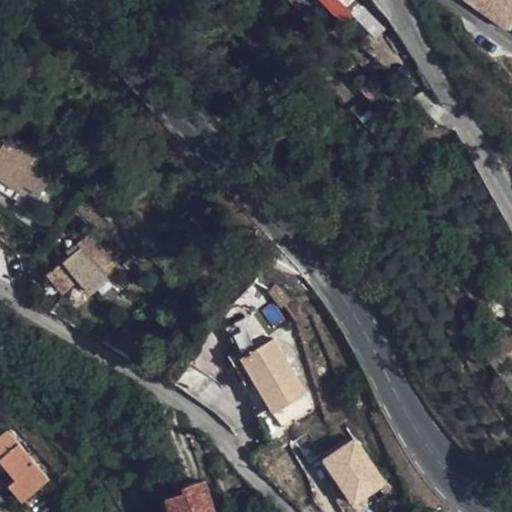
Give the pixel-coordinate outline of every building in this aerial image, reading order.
[(511,27),(511,0),(465,0),(510,30),(511,27)] [(190,47),(169,24),(149,43),(170,66),(190,47)] [(59,164),(0,125),(0,179),(21,193),(25,186),(41,196),(59,164)] [(21,193),(0,179),(0,189),(16,200),(21,193)] [(112,259),(89,234),(77,244),(81,248),(60,265),(49,274),(64,293),(80,280),(91,294),(111,276),(103,267),(112,259)] [(81,248),(77,244),(57,262),(60,265),(81,248)] [(120,268),(112,259),(103,267),(111,276),(120,268)] [(290,301),(277,284),(268,290),(281,308),(290,301)] [(191,324),(180,311),(172,318),(183,331),(191,324)] [(306,394),(257,311),(227,328),(239,350),(255,378),(275,413),(289,405),(306,394)] [(255,378),(239,350),(230,356),(246,384),(255,378)] [(297,419),(289,405),(275,413),(283,427),(297,419)] [(44,474),(9,430),(0,437),(0,446),(7,454),(1,459),(10,471),(17,479),(11,485),(22,499),(25,503),(28,500),(36,492),(50,480),(44,474)] [(387,479),(359,434),(329,453),(356,497),(387,479)] [(215,511),(214,510),(205,482),(183,489),(185,494),(174,497),(168,500),(171,511),(215,511)] [(43,499),(36,492),(28,500),(25,503),(31,510),(40,501),(43,499)]
